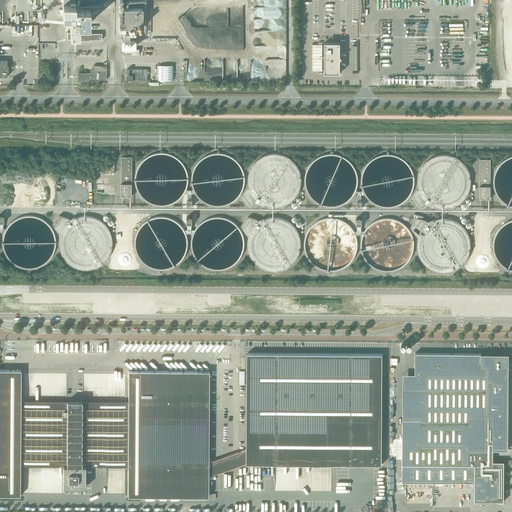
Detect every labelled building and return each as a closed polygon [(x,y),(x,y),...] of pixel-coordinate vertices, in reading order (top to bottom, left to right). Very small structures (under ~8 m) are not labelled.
[(89,15),(89,0),(62,0),(62,14),(69,15),(69,19),(69,23),(89,23),(89,18),(89,15)] [(253,0),(250,17),(266,20),(268,29),(268,25),(270,25),(270,21),(270,20),(277,19),(271,17),(270,15),(269,18),(268,13),(269,7),(272,7),(271,2),(274,2),(274,0),(277,0),(278,2),(283,3),(277,4),(279,4),(279,7),(280,7),(281,11),(288,12),(285,0),(253,0)] [(142,23),(142,8),(124,8),(124,27),(132,27),(132,23),(142,23)] [(102,40),(102,33),(80,33),(80,28),(72,28),(72,31),(67,31),(67,39),(78,39),(102,40)] [(342,58),(340,56),(340,42),(325,42),(324,73),(340,73),(340,59),(342,58)] [(322,59),(322,56),(322,44),(312,44),(312,71),(322,71),(322,59)] [(8,71),(8,66),(7,66),(7,60),(0,60),(0,76),(7,76),(7,71),(8,71)] [(106,79),(106,73),(106,66),(93,66),(93,73),(78,73),(78,82),(95,82),(95,79),(106,79)] [(174,79),(174,67),(159,66),(159,79),(174,79)] [(148,81),(148,69),(127,69),(127,81),(148,81)] [(302,178),(302,177),(302,175),(301,174),(301,173),(301,172),(300,171),(300,169),(299,168),(299,167),(298,166),(297,165),(296,164),(296,163),(295,162),(294,161),(293,160),(292,160),(291,159),(290,158),(288,157),(287,156),(285,156),(284,155),(283,155),(282,155),(280,154),(279,154),(278,154),(277,154),(275,154),(273,154),(272,154),(270,154),(269,154),(268,155),(266,155),(265,156),(263,157),(262,157),(261,158),(260,159),(259,160),(258,160),(256,162),(255,163),(254,164),(253,165),(253,166),(252,167),(251,168),(251,169),(250,170),(250,172),(250,173),(249,174),(249,175),(249,176),(249,177),(248,179),(248,180),(248,181),(248,182),(249,183),(249,184),(249,186),(249,187),(250,189),(250,190),(250,191),(251,192),(252,193),(253,195),(253,196),(254,197),(255,198),(256,199),(257,200),(257,201),(258,202),(260,203),(262,204),(263,205),(264,205),(266,206),(267,206),(268,206),(270,207),(271,207),(272,207),(274,208),(275,208),(277,208),(278,207),(280,207),(281,207),(283,206),(284,206),(285,206),(286,205),(288,204),(289,204),(290,203),(291,202),(292,201),(294,200),(294,199),(295,198),(296,197),(297,196),(298,195),(299,194),(299,193),(300,191),(301,190),(301,188),(301,187),(302,186),(302,185),(302,183),(302,182),(302,181),(302,179),(302,178)] [(466,167),(465,165),(464,164),(462,162),(461,161),(459,160),(458,159),(457,158),(456,158),(454,157),(452,156),(451,156),(450,156),(449,155),(447,155),(445,155),(444,155),(442,155),(441,155),(440,156),(438,156),(437,156),(435,157),(434,157),(432,158),(431,159),(430,160),(429,160),(427,161),(426,162),(425,164),(423,165),(422,167),(422,168),(421,169),(420,170),(420,171),(419,172),(419,173),(419,174),(418,175),(418,177),(418,179),(418,180),(417,181),(417,182),(418,184),(418,185),(418,186),(418,188),(419,190),(419,191),(419,192),(420,193),(420,194),(421,194),(421,195),(421,196),(422,197),(423,198),(424,199),(424,200),(425,201),(427,202),(428,203),(429,204),(430,205),(431,205),(432,206),(434,207),(435,207),(436,208),(437,208),(438,208),(440,209),(442,209),(443,209),(445,209),(447,209),(448,209),(450,208),(451,208),(453,208),(454,207),(455,207),(456,206),(458,205),(459,204),(460,204),(461,203),(463,201),(464,201),(465,200),(465,199),(467,197),(467,196),(468,195),(469,194),(469,193),(469,192),(470,191),(470,190),(470,189),(471,187),(471,185),(471,184),(471,183),(471,181),(471,179),(471,177),(470,176),(470,174),(470,173),(469,172),(469,171),(468,170),(468,169),(467,168),(466,167)] [(132,196),(132,157),(121,157),(121,196),(132,196)] [(490,198),(490,159),(480,159),(479,198),(490,198)] [(250,190),(250,189),(247,189),(241,198),(248,207),(258,203),(260,203),(258,202),(257,201),(257,200),(256,199),(255,198),(254,197),(253,196),(253,195),(252,193),(251,192),(250,191),(250,190)] [(419,191),(419,190),(417,190),(411,199),(417,208),(428,205),(429,204),(428,203),(427,202),(425,201),(424,200),(424,199),(423,198),(422,197),(421,196),(421,195),(421,194),(420,194),(420,193),(419,192),(419,191)] [(70,221),(69,219),(59,215),(52,224),(58,233),(60,234),(60,233),(61,232),(61,231),(62,230),(62,229),(63,228),(64,226),(65,226),(66,225),(66,224),(67,224),(67,223),(68,223),(68,222),(69,222),(70,221)] [(80,217),(78,217),(77,218),(75,218),(74,219),(72,220),(71,220),(70,221),(69,222),(68,222),(68,223),(67,223),(67,224),(66,224),(66,225),(65,226),(64,226),(63,228),(62,229),(62,230),(61,231),(61,232),(60,233),(60,234),(60,235),(60,236),(59,237),(59,238),(59,239),(59,240),(59,241),(58,243),(59,245),(59,246),(59,247),(59,249),(60,251),(60,252),(61,254),(61,255),(62,256),(63,258),(64,259),(65,260),(66,261),(67,263),(69,264),(70,265),(71,266),(72,267),(73,267),(75,268),(77,269),(79,269),(80,270),(82,270),(84,270),(86,270),(88,270),(89,270),(91,269),(93,269),(94,268),(96,268),(97,267),(99,267),(100,266),(101,265),(103,264),(104,262),(105,261),(106,260),(107,259),(108,257),(109,256),(110,254),(110,253),(111,252),(111,251),(111,250),(112,249),(112,247),(112,246),(112,245),(112,244),(112,243),(112,242),(112,241),(112,240),(112,239),(112,237),(111,236),(111,235),(110,234),(110,233),(110,232),(109,230),(108,229),(107,227),(106,226),(105,225),(105,224),(103,223),(102,222),(101,221),(99,220),(97,219),(95,218),(94,218),(92,217),(90,217),(88,216),(86,216),(84,216),(82,216),(80,217)] [(258,223),(259,222),(258,220),(248,217),(241,226),(247,235),(249,236),(249,235),(250,234),(250,233),(251,232),(251,231),(252,230),(252,229),(253,228),(254,227),(255,226),(255,225),(256,225),(256,224),(257,224),(258,223)] [(300,238),(300,237),(299,235),(299,234),(298,233),(298,231),(297,230),(297,229),(296,228),(295,227),(294,226),(293,225),(292,224),(291,224),(290,223),(289,222),(288,221),(287,221),(286,220),(284,219),(283,219),(282,219),(281,218),(280,218),(278,218),(277,218),(276,218),(275,217),(273,217),(272,218),(271,218),(269,218),(268,218),(267,219),(266,219),(265,219),(263,220),(262,220),(261,221),(260,221),(259,222),(258,223),(257,224),(256,224),(256,225),(255,225),(255,226),(254,227),(253,228),(252,229),(252,230),(251,231),(251,232),(250,233),(250,234),(249,235),(249,236),(248,237),(248,239),(248,240),(248,241),(248,243),(247,244),(247,245),(248,246),(248,248),(248,250),(248,251),(249,252),(249,253),(250,255),(250,257),(251,257),(252,259),(252,260),(253,261),(254,262),(255,263),(256,264),(257,265),(258,265),(259,266),(260,267),(261,268),(262,268),(264,269),(265,269),(266,270),(268,270),(269,271),(270,271),(271,271),(273,271),(275,271),(276,271),(277,271),(278,271),(280,271),(282,270),(283,270),(284,269),(286,269),(287,268),(288,267),(289,267),(290,266),(291,265),(293,264),(294,263),(294,262),(295,261),(296,260),(297,259),(298,258),(298,257),(299,255),(300,254),(300,252),(300,251),(301,250),(301,248),(301,247),(301,246),(301,245),(301,244),(301,242),(301,241),(301,240),(301,239),(300,238)] [(427,224),(428,223),(428,222),(417,218),(410,227),(417,236),(418,236),(419,235),(419,233),(420,232),(421,231),(421,230),(422,230),(422,229),(423,228),(424,227),(425,226),(425,225),(426,225),(426,224),(427,224)] [(470,243),(470,242),(470,241),(470,240),(470,238),(469,237),(469,236),(468,235),(468,233),(467,232),(466,231),(465,229),(465,228),(464,227),(463,226),(462,226),(461,225),(460,224),(459,223),(458,222),(457,222),(456,221),(455,221),(453,220),(452,220),(451,219),(450,219),(448,219),(447,218),(446,218),(444,218),(443,218),(442,218),(441,218),(439,219),(438,219),(437,219),(435,219),(434,220),(433,220),(432,221),(431,222),(430,222),(428,223),(427,224),(426,224),(426,225),(425,225),(425,226),(424,227),(423,228),(422,229),(422,230),(421,230),(421,231),(420,232),(419,233),(419,235),(418,236),(418,237),(418,238),(417,239),(417,241),(417,242),(417,243),(417,245),(417,246),(417,247),(417,249),(417,250),(417,251),(418,252),(418,254),(419,255),(419,256),(420,257),(420,258),(421,259),(422,261),(422,262),(424,263),(425,264),(425,265),(426,266),(428,267),(429,268),(430,268),(432,269),(432,270),(434,270),(435,271),(436,271),(437,271),(439,272),(441,272),(442,272),(443,272),(444,272),(446,272),(448,272),(449,271),(450,271),(451,271),(453,270),(454,270),(456,269),(457,269),(458,268),(459,267),(460,266),(461,265),(462,264),(463,263),(464,262),(465,261),(466,260),(466,259),(467,258),(468,257),(468,255),(469,254),(469,253),(470,252),(470,250),(470,249),(470,247),(470,246),(470,245),(470,243)] [(382,464),(382,354),(247,353),(246,449),(208,462),(208,476),(246,463),(246,464),(382,464)] [(508,449),(508,427),(508,354),(415,353),(415,374),(421,374),(421,419),(403,419),(402,482),(474,483),(474,501),(478,501),(478,503),(498,503),(498,501),(503,501),(504,461),(493,461),(493,449),(508,449)] [(208,462),(209,371),(128,370),(128,401),(82,401),(67,401),(21,400),(21,370),(0,369),(0,495),(20,495),(20,466),(63,466),(63,488),(85,488),(85,466),(128,466),(128,496),(208,496),(208,476),(208,462)]
